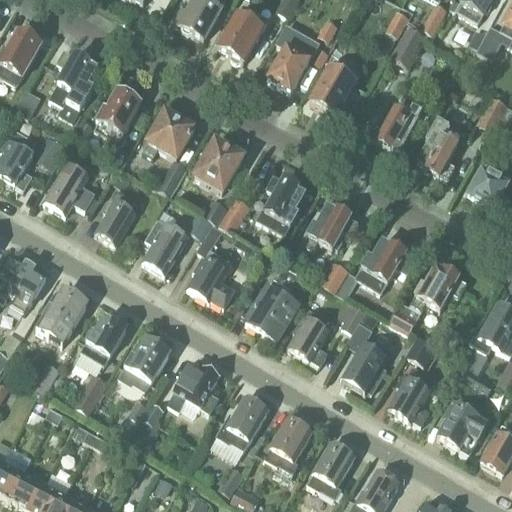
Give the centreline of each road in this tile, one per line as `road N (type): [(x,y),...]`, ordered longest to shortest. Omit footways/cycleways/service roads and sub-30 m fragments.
road 1 (residential): [(485,511),(0,227)]
road 2 (residential): [(511,272),(29,0)]
